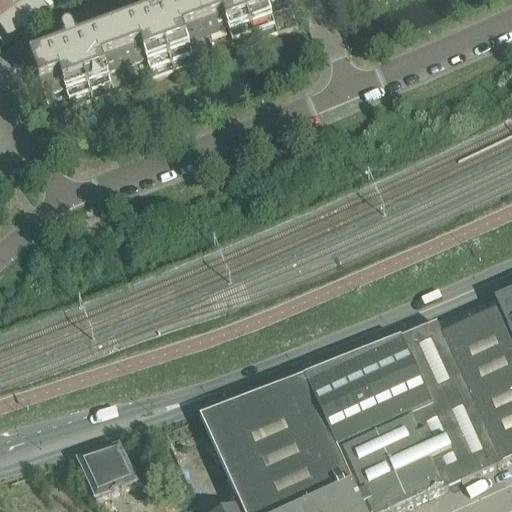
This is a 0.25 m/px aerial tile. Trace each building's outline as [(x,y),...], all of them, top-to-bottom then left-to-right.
[(0,0),(0,30),(11,45),(51,17),(38,0),(0,0)] [(139,24),(78,47),(75,38),(74,37),(73,36),(72,35),(71,35),(69,35),(67,35),(66,36),(65,36),(65,37),(64,38),(64,39),(64,41),(64,42),(55,46),(58,54),(24,66),(24,65),(23,66),(31,83),(33,82),(32,82),(37,80),(43,98),(52,121),(298,32),(290,8),(286,0),(204,0),(159,17),(156,8),(155,8),(155,7),(154,6),(153,6),(152,5),(150,5),(149,5),(148,6),(147,6),(146,7),(145,8),(145,9),(145,10),(145,12),(145,13),(136,16),(139,24)] [(511,296),(494,304),(511,343),(511,296)] [(213,417),(200,422),(236,502),(241,511),(240,511),(410,511),(500,471),(511,465),(511,343),(494,304),(437,329),(400,345),(305,383),(253,402),(213,417)] [(120,449),(78,466),(96,508),(137,491),(120,449)]
